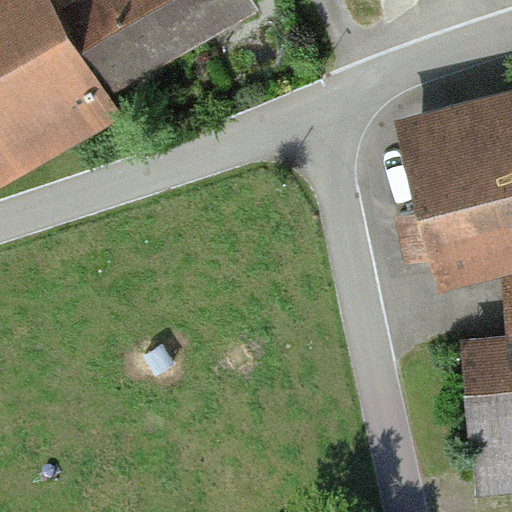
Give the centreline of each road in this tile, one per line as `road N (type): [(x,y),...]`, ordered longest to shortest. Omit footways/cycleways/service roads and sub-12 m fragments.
road 1 (residential): [(412,511),(327,127)]
road 2 (residential): [(327,127),(249,138),(0,224)]
road 3 (residential): [(327,127),(357,90),(511,32)]
